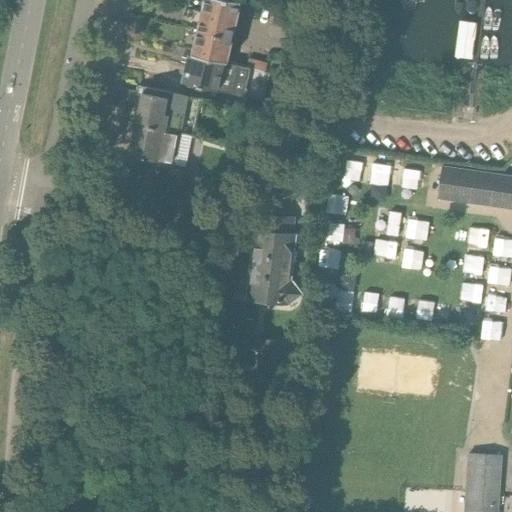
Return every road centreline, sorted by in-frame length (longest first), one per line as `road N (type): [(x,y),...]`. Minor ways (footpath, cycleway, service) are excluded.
road 1 (unclassified): [(10,511),(48,194)]
road 2 (residential): [(48,194),(209,220),(244,201),(296,116)]
road 3 (residential): [(296,116),(452,134),(511,116)]
road 4 (residential): [(48,194),(84,0)]
road 5 (tertiary): [(0,178),(33,0)]
road 6 (residential): [(296,116),(330,0)]
